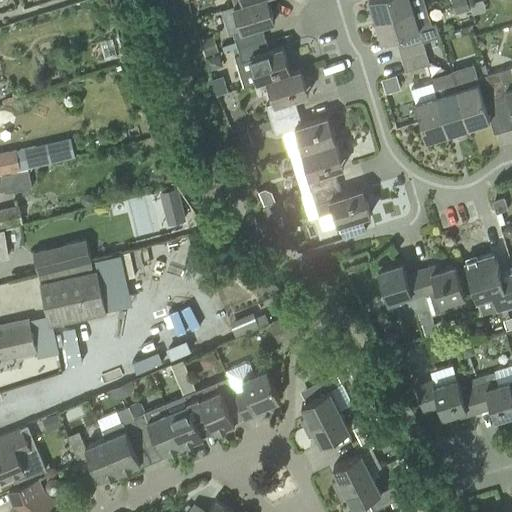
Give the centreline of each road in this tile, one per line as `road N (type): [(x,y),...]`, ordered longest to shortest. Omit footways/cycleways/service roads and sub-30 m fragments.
road 1 (residential): [(511,161),(470,185),(440,189),(403,172),(381,140),(336,0)]
road 2 (residential): [(101,511),(256,444),(278,445),(291,459),(317,511)]
